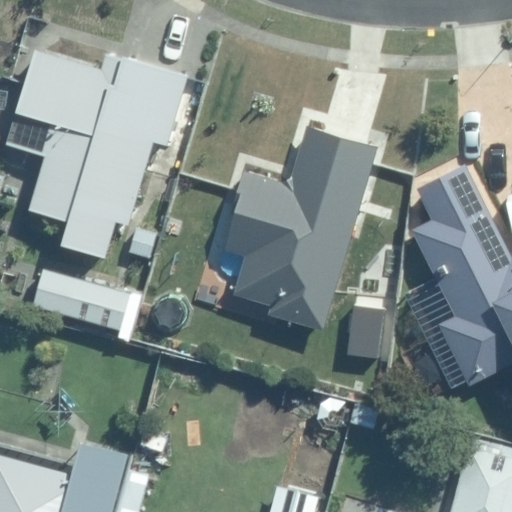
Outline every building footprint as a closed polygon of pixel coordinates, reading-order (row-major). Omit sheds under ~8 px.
[(191,80),(104,52),(99,69),(38,50),(8,143),(53,158),(35,212),(69,223),(62,245),(112,260),(124,221),(134,224),(159,144),(170,147),(191,80)] [(328,333),(381,155),(313,135),(296,191),(250,177),(228,250),(252,257),(239,299),(277,310),(274,317),(328,333)] [(511,237),(471,162),(414,192),(432,226),(412,236),(458,321),(439,332),(469,387),(511,363),(511,237)] [(343,442),(311,435),(304,466),(336,473),(343,442)] [(511,511),(511,445),(469,436),(451,511),(407,511),(393,509),(392,511),(511,511)] [(144,511),(151,473),(130,470),(133,455),(85,443),(79,472),(0,453),(0,511),(144,511)]
